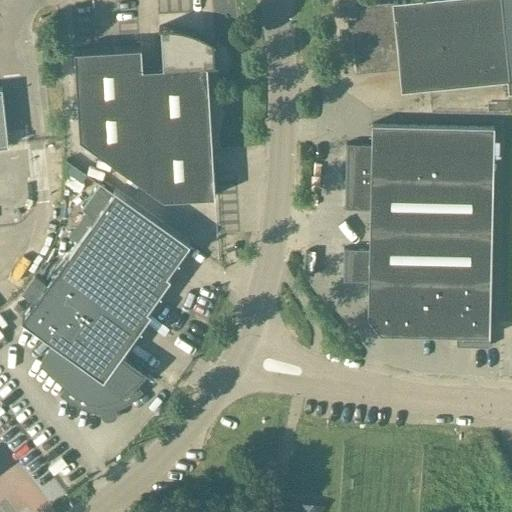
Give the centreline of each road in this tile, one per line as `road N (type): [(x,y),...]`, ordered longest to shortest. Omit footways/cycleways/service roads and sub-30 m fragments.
road 1 (unclassified): [(255,351),(279,243),(284,140),(272,0)]
road 2 (unclassified): [(511,407),(439,403),(255,351)]
road 3 (unclassified): [(99,511),(191,432),(255,351)]
road 4 (unknown): [(22,0),(38,153)]
road 5 (unknown): [(38,153),(36,222),(0,276)]
